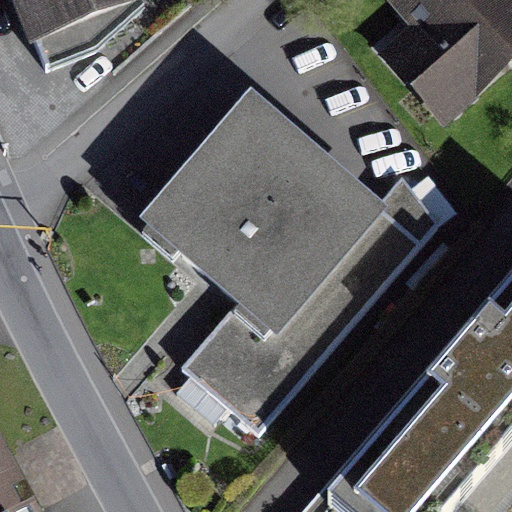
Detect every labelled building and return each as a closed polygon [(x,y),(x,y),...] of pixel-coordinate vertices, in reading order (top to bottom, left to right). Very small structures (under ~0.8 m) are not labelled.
[(147,0),(12,0),(31,48),(36,45),(48,73),(99,53),(144,9),(142,2),(148,0),(147,0)] [(511,0),(383,0),(403,22),(373,50),(444,131),(511,69),(511,0)] [(250,95),(142,223),(239,308),(182,372),(261,439),(440,226),(402,179),(383,204),(250,95)] [(511,269),(305,511),(450,511),(511,435),(511,269)] [(0,434),(0,511),(41,511),(35,499),(21,506),(13,489),(26,483),(0,434)]
